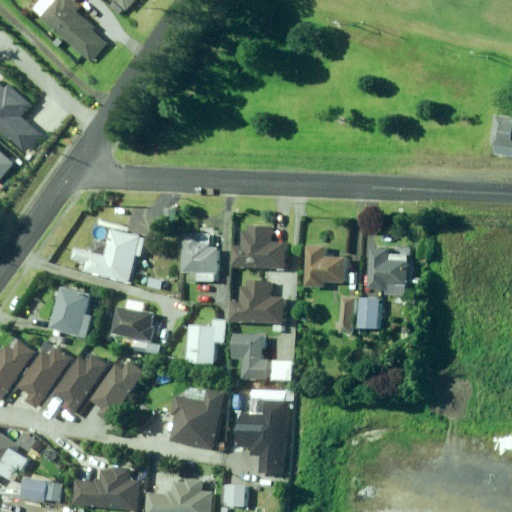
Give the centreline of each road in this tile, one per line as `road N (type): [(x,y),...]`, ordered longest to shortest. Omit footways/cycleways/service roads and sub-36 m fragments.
road 1 (residential): [(68,176),(511,193)]
road 2 (residential): [(68,176),(190,0)]
road 3 (unknown): [(19,243),(189,291)]
road 4 (unknown): [(107,119),(0,25)]
